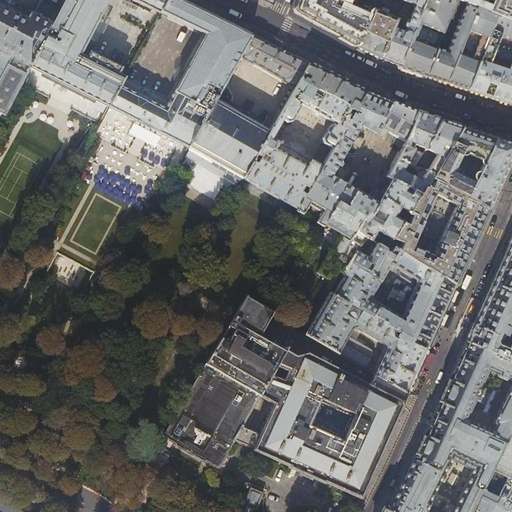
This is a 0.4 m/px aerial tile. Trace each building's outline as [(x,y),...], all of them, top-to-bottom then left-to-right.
[(40,0),(34,13),(33,12),(31,11),(30,12),(30,13),(27,18),(14,11),(14,10),(0,4),(0,61),(0,111),(4,114),(20,85),(20,84),(29,67),(65,0),(40,0)] [(65,0),(29,67),(108,107),(123,78),(124,77),(117,74),(120,68),(90,52),(87,58),(79,54),(107,0),(134,0),(159,12),(165,0),(65,0)] [(204,15),(205,13),(204,12),(202,11),(179,0),(178,0),(177,0),(165,0),(159,12),(197,31),(204,35),(200,43),(186,69),(186,68),(185,69),(178,81),(179,81),(178,82),(178,83),(174,91),(168,101),(148,90),(149,89),(143,86),(143,88),(123,78),(108,107),(187,147),(214,100),(238,57),(250,36),(241,31),(222,21),(217,19),(217,18),(215,17),(211,15),(210,18),(207,17),(204,15)] [(323,31),(336,0),(296,0),(289,16),(323,31)] [(349,44),(368,0),(336,0),(323,31),(349,44)] [(393,0),(368,0),(349,44),(366,52),(380,58),(392,29),(398,14),(389,11),(393,0)] [(393,0),(389,11),(398,14),(404,0),(393,0)] [(425,0),(404,0),(398,14),(392,29),(401,33),(405,31),(406,27),(413,30),(422,10),(425,0)] [(399,66),(398,67),(412,72),(431,79),(436,80),(446,84),(477,9),(465,4),(457,25),(449,45),(446,52),(442,51),(438,49),(438,47),(456,1),(455,0),(425,0),(429,2),(426,11),(422,10),(413,30),(399,66)] [(511,0),(455,0),(456,1),(456,0),(506,0),(505,4),(501,2),(501,0),(470,0),(471,0),(469,4),(466,3),(465,4),(477,9),(497,18),(511,23),(511,20),(511,0)] [(456,87),(467,91),(497,18),(477,9),(446,84),(456,87)] [(486,97),(508,105),(511,92),(511,23),(497,18),(467,91),(486,97)] [(399,66),(413,30),(406,27),(405,31),(401,33),(392,29),(380,58),(388,61),(398,66),(399,66)] [(256,38),(250,36),(238,57),(241,58),(240,58),(250,64),(250,63),(251,63),(252,62),(253,63),(280,78),(281,78),(281,79),(281,80),(281,81),(292,87),(294,88),(308,64),(292,56),(262,42),(262,41),(256,38)] [(337,78),(308,64),(294,88),(277,117),(286,122),(290,121),(298,107),(299,103),(333,123),(328,125),(321,139),(321,143),(332,149),(339,137),(365,92),(337,78)] [(373,95),(365,92),(339,137),(350,143),(360,125),(375,133),(390,102),(373,95)] [(269,131),(214,100),(187,147),(241,180),(242,179),(267,134),(269,131)] [(391,100),(390,102),(375,133),(382,136),(383,133),(388,131),(394,134),(390,143),(401,149),(416,111),(403,105),(391,100)] [(441,120),(428,115),(416,111),(401,149),(386,177),(390,179),(420,194),(423,188),(425,188),(431,179),(433,175),(423,168),(414,166),(422,153),(413,149),(416,144),(425,148),(441,120)] [(447,121),(441,120),(425,148),(422,153),(414,166),(423,168),(433,175),(462,127),(447,121)] [(511,144),(477,132),(462,127),(433,175),(431,179),(489,210),(511,159),(511,144)] [(280,141),(267,134),(242,179),(296,209),(322,166),(311,160),(311,159),(309,158),(308,160),(307,160),(308,160),(305,165),(276,149),(278,144),(279,144),(280,141)] [(333,171),(350,143),(339,137),(332,149),(322,166),(296,209),(295,211),(301,215),(309,201),(323,210),(311,230),(317,233),(325,220),(336,202),(342,206),(344,203),(346,205),(354,190),(336,180),(336,179),(337,177),(336,175),(336,173),(335,172),(333,171)] [(388,245),(420,194),(390,179),(376,203),(354,190),(346,205),(344,203),(342,206),(336,202),(325,220),(341,229),(317,272),(326,278),(332,268),(341,272),(343,270),(355,250),(364,236),(372,241),(385,250),(388,245)] [(423,188),(420,194),(388,245),(435,274),(438,275),(454,286),(471,248),(489,210),(431,179),(425,188),(423,188)] [(511,236),(497,270),(473,324),(465,342),(511,363),(511,236)] [(343,276),(333,293),(329,292),(304,335),(373,375),(406,394),(410,385),(418,368),(426,349),(409,338),(401,334),(400,333),(399,332),(393,329),(372,316),(379,305),(368,298),(378,281),(370,275),(385,250),(372,241),(363,256),(355,250),(343,270),(341,272),(341,273),(343,276)] [(435,274),(388,245),(385,250),(370,275),(378,281),(381,282),(383,284),(385,286),(386,288),(386,289),(386,290),(386,292),(385,293),(379,305),(372,316),(393,329),(395,326),(397,327),(397,328),(397,330),(398,331),(399,332),(400,333),(401,334),(403,334),(405,334),(406,333),(407,332),(408,331),(411,334),(409,338),(426,349),(435,330),(454,286),(438,275),(434,283),(431,281),(435,274)] [(258,396),(285,351),(291,340),(264,324),(271,312),(271,313),(271,312),(245,297),(163,435),(167,437),(166,438),(174,442),(206,462),(207,461),(215,466),(217,467),(232,442),(240,428),(258,396)] [(395,495),(388,509),(386,508),(386,509),(382,507),(379,511),(468,511),(479,490),(480,490),(484,483),(511,428),(511,425),(511,363),(465,342),(403,480),(402,479),(395,495)] [(294,356),(285,351),(258,396),(272,405),(258,436),(240,428),(232,442),(233,443),(234,441),(252,449),(252,450),(288,466),(288,467),(323,483),(323,481),(360,498),(367,482),(380,453),(406,394),(373,375),(368,385),(306,353),(294,356)] [(494,488),(491,495),(480,490),(479,490),(468,511),(511,511),(511,428),(484,483),(494,488)] [(243,504),(256,508),(262,491),(249,487),(243,504)] [(22,511),(0,501),(0,511),(22,511)]
